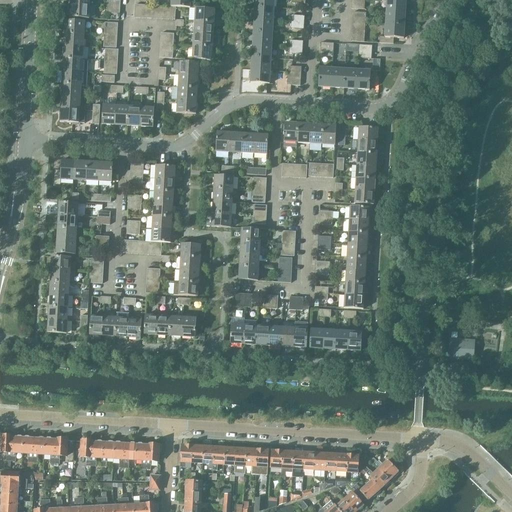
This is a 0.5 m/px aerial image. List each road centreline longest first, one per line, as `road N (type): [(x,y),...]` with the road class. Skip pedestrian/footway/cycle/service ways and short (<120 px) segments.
road 1 (residential): [(450,0),(398,95),(382,108),(236,102),(186,143),(166,148),(24,139)]
road 2 (unclassified): [(417,439),(435,132),(458,72),(504,16)]
road 3 (residential): [(417,439),(171,424)]
road 4 (residential): [(171,424),(0,413)]
road 5 (residential): [(24,139),(32,0)]
road 6 (residential): [(0,272),(24,139)]
